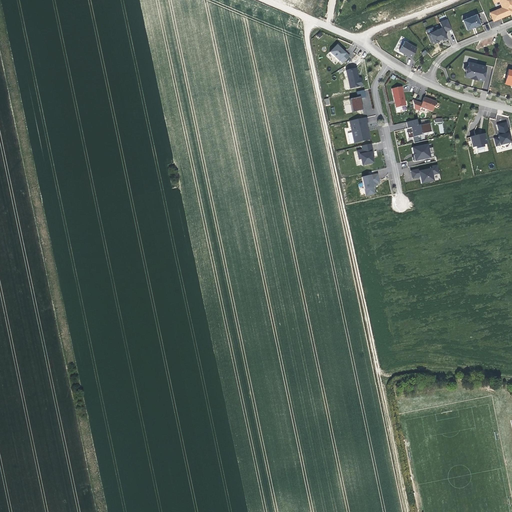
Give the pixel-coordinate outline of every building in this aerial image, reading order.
[(501,5),(511,0),(493,0),(494,1),(491,3),(486,5),(493,22),(511,14),(509,10),(504,12),(501,5)] [(476,15),(462,20),(466,30),(480,25),(476,15)] [(442,29),(427,33),(431,45),(448,39),(445,32),(452,30),(448,19),(440,21),(442,29)] [(399,52),(411,58),(417,48),(404,41),(399,52)] [(346,54),(341,49),(337,45),(330,53),(338,62),(339,61),(342,64),(350,56),(346,53),(346,54)] [(476,80),(482,81),(486,67),(468,63),(467,67),(463,69),(466,73),(465,77),(471,79),(472,76),(477,77),(476,80)] [(363,87),(362,81),(359,81),(359,79),(356,69),(346,70),(350,90),(363,87)] [(402,87),(392,89),(395,108),(406,106),(402,87)] [(365,98),(364,91),(356,92),(357,98),(350,99),(352,112),(363,110),(360,99),(365,98)] [(424,98),(420,107),(432,112),(436,102),(424,98)] [(367,122),(366,117),(349,121),(354,143),(369,139),(368,132),(366,131),(366,128),(367,128),(366,122),(367,122)] [(432,132),(430,123),(419,125),(418,119),(406,122),(408,128),(411,127),(415,142),(419,141),(418,135),(432,132)] [(511,140),(507,121),(496,124),(499,135),(498,135),(499,137),(493,138),(496,147),(511,142),(511,140)] [(486,144),(484,135),(470,138),(472,148),(476,147),(476,149),(483,147),(483,145),(486,144)] [(373,152),(371,144),(362,146),(362,150),(357,151),(358,156),(360,155),(360,159),(362,166),(373,163),(372,157),(371,152),(373,152)] [(428,148),(427,144),(411,148),(413,154),(414,153),(414,156),(413,156),(412,157),(413,161),(414,162),(430,158),(429,154),(428,148)] [(418,169),(411,171),(412,179),(420,177),(421,183),(433,181),(432,175),(438,174),(437,165),(430,166),(431,169),(419,171),(418,169)] [(377,174),(362,177),(366,196),(374,194),(373,188),(375,187),(376,185),(376,183),(379,182),(377,174)]
